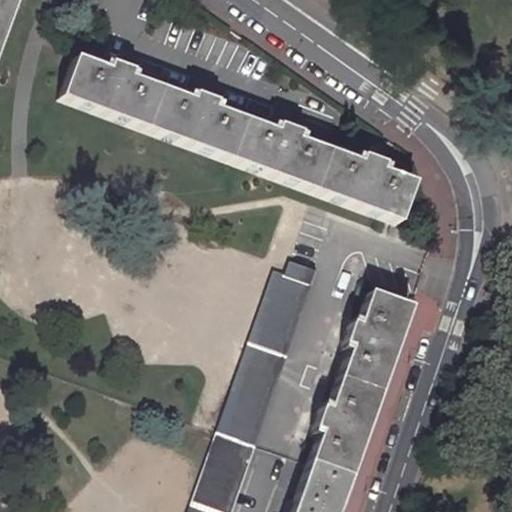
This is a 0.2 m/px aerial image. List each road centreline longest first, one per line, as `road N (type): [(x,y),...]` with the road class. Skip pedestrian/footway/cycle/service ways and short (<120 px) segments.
road 1 (tertiary): [(251,0),(439,134),(474,194),(470,263),(385,511)]
road 2 (unknown): [(261,97),(123,42),(105,0)]
